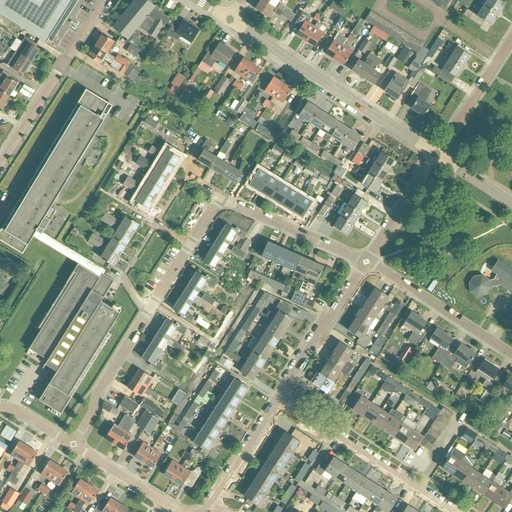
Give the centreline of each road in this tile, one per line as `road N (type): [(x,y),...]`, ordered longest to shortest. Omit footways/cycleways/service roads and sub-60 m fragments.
road 1 (residential): [(71,443),(213,202),(225,199),(367,260)]
road 2 (tertiary): [(229,19),(435,154)]
road 3 (residential): [(452,511),(278,396)]
road 4 (residential): [(0,163),(103,0)]
road 5 (residential): [(511,353),(367,260)]
road 6 (residential): [(278,396),(367,260)]
road 7 (residential): [(435,154),(511,33)]
road 8 (residential): [(367,260),(435,154)]
road 9 (residential): [(210,502),(278,396)]
